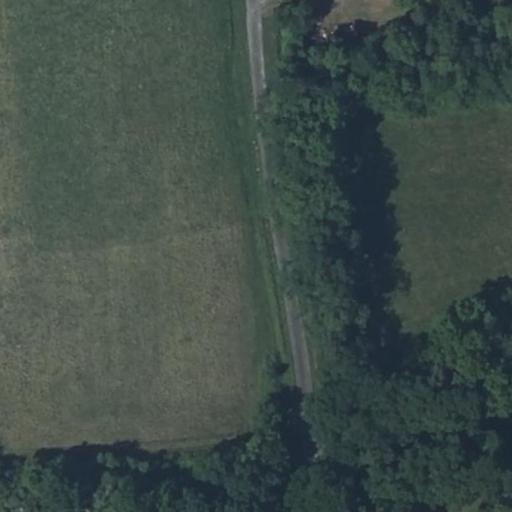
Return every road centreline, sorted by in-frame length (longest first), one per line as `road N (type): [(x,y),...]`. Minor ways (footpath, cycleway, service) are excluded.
road 1 (unclassified): [(282,511),(316,445),(265,0)]
road 2 (track): [(316,445),(511,382)]
